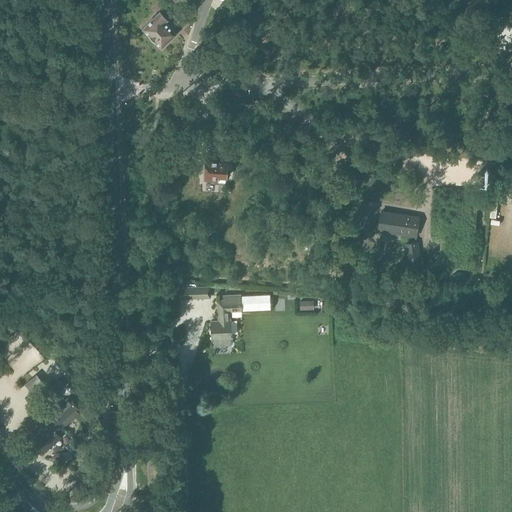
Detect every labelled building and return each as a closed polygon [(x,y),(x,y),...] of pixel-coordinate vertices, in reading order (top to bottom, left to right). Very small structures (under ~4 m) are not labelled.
[(143,27),(162,46),(185,24),(167,4),(143,27)] [(236,95),(236,105),(254,105),(254,94),(236,95)] [(220,128),(211,127),(211,139),(219,140),(220,128)] [(219,160),(206,159),(204,180),(217,180),(218,178),(226,178),(227,164),(222,163),(220,163),(219,163),(219,160)] [(388,241),(389,235),(390,232),(416,236),(419,217),(381,211),(378,230),(383,231),(381,240),(388,241)] [(418,243),(405,244),(407,262),(419,261),(418,243)] [(210,286),(177,288),(177,298),(210,297),(210,286)] [(211,341),(213,340),(213,345),(232,344),(229,311),(269,308),(268,292),(221,295),(222,299),(216,299),(217,319),(210,319),(211,341)] [(314,309),(314,300),(300,300),(300,310),(314,309)] [(49,392),(53,396),(63,388),(54,379),(35,380),(33,377),(25,384),(35,395),(44,386),(49,392)] [(58,408),(52,401),(26,424),(40,439),(33,445),(41,454),(61,436),(57,432),(82,410),(70,397),(58,408)]
